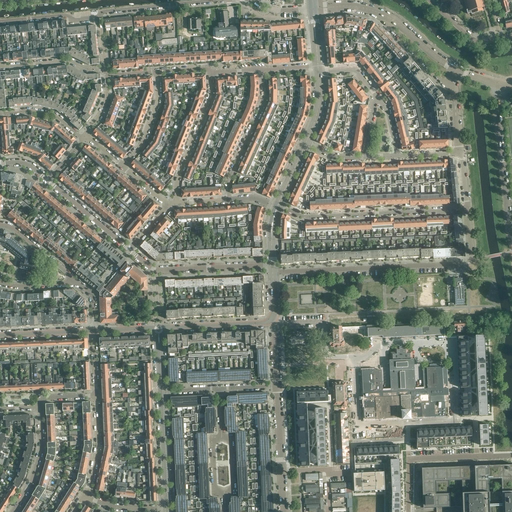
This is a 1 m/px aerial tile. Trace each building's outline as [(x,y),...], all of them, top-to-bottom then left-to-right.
[(464,0),(465,2),(464,2),(464,3),(465,2),(465,4),(465,5),(466,7),(466,8),(467,10),(466,10),(468,14),(471,13),(471,14),(474,13),(481,11),(484,10),(484,9),(488,8),(486,4),(486,2),(485,2),(484,0),(464,0)] [(506,0),(498,0),(500,3),(501,8),(508,7),(507,3),(507,1),(506,0)] [(227,12),(220,13),(221,24),(217,24),(217,27),(216,28),(217,38),(230,37),(230,40),(234,40),(237,39),(236,36),(237,36),(236,26),(229,27),(227,12)] [(156,16),(145,17),(145,18),(145,25),(146,28),(146,29),(149,32),(154,28),(154,27),(157,27),(156,16)] [(352,28),(353,16),(351,16),(344,17),(345,29),(345,31),(347,31),(347,29),(349,29),(350,31),(352,31),(352,28)] [(358,29),(360,18),(353,16),(352,28),(358,29)] [(336,25),(335,17),(324,19),(324,26),(325,31),(334,30),(334,28),(336,27),(336,25)] [(344,17),(335,17),(336,25),(336,27),(336,29),(345,29),(344,17)] [(193,20),(192,20),(188,20),(189,30),(199,29),(199,32),(201,31),(201,18),(193,18),(193,20)] [(372,22),(372,21),(370,21),(370,20),(360,18),(358,29),(355,42),(359,43),(361,38),(363,35),(367,29),(372,22)] [(376,25),(372,22),(367,29),(370,33),(371,31),(375,35),(382,29),(379,26),(379,27),(376,25)] [(380,40),(387,34),(382,29),(375,35),(376,36),(380,40)] [(325,31),(325,40),(326,40),(336,39),(335,30),(334,30),(325,31)] [(91,38),(91,40),(89,40),(89,42),(91,42),(91,41),(97,40),(97,33),(91,33),(92,38),(91,38)] [(384,45),(391,38),(387,34),(380,40),(381,42),(377,46),(379,49),(384,45)] [(376,36),(370,42),(374,46),(380,40),(376,36)] [(388,49),(395,43),(391,38),(384,45),(379,49),(381,51),(386,47),(385,46),(388,49)] [(326,40),(325,40),(326,48),(334,47),(336,47),(336,45),(340,44),(339,39),(336,39),(326,40)] [(92,47),(87,47),(87,49),(90,49),(92,48),(98,48),(97,40),(91,41),(91,42),(92,42),(93,45),(92,45),(92,47)] [(393,54),(400,47),(395,43),(388,49),(390,51),(389,52),(389,51),(385,55),(387,58),(393,54)] [(403,51),(400,47),(393,54),(387,58),(389,60),(395,56),(396,57),(395,57),(396,58),(403,51)] [(70,55),(75,57),(78,51),(74,49),(73,49),(72,49),(72,51),(69,51),(70,55)] [(80,60),(83,53),(84,54),(85,52),(81,50),(80,52),(78,51),(75,57),(80,60)] [(396,58),(395,59),(398,63),(400,62),(404,58),(407,55),(403,51),(396,58)] [(356,56),(355,56),(355,62),(359,62),(366,57),(361,52),(356,56)] [(83,53),(80,60),(85,62),(88,56),(84,54),(83,53)] [(90,63),(89,65),(92,64),(100,64),(99,59),(99,55),(96,56),(96,59),(92,59),(92,60),(92,62),(90,63)] [(390,71),(392,74),(409,57),(407,55),(404,58),(400,62),(398,63),(390,71)] [(359,62),(363,67),(371,60),(367,56),(366,57),(359,62)] [(417,67),(410,58),(399,68),(406,77),(417,67)] [(371,60),(363,67),(366,71),(374,65),(371,60)] [(374,65),(366,71),(370,76),(378,69),(374,65)] [(425,75),(417,67),(406,77),(413,85),(425,75)] [(378,69),(370,76),(373,80),(381,74),(378,69)] [(80,79),(83,73),(79,71),(76,77),(75,80),(74,82),(75,83),(77,78),(80,79)] [(418,100),(394,72),(392,74),(397,79),(401,84),(415,102),(421,129),(424,129),(418,100)] [(87,76),(85,80),(84,82),(83,84),(86,84),(86,82),(87,82),(87,80),(94,79),(94,74),(87,75),(87,76)] [(381,74),(373,80),(377,85),(385,78),(381,74)] [(432,83),(425,75),(413,85),(420,93),(425,89),(432,83)] [(385,78),(377,85),(380,89),(388,83),(385,78)] [(347,85),(351,89),(358,84),(354,80),(347,85)] [(202,89),(197,89),(197,91),(206,91),(206,90),(206,81),(200,81),(200,84),(201,84),(202,89)] [(94,83),(93,83),(93,88),(96,88),(96,89),(97,91),(100,92),(102,92),(101,85),(96,85),(96,83),(94,83)] [(388,83),(380,89),(384,94),(392,87),(388,83)] [(432,83),(425,89),(420,93),(428,101),(429,100),(432,97),(437,93),(439,91),(432,83)] [(358,84),(351,89),(355,94),(361,89),(358,84)] [(392,87),(384,94),(387,98),(396,92),(392,87)] [(361,89),(355,94),(358,98),(365,93),(361,89)] [(146,91),(144,96),(151,99),(153,93),(148,92),(146,91)] [(439,91),(432,97),(429,100),(429,101),(430,107),(445,106),(445,100),(444,97),(439,91)] [(396,92),(387,98),(391,102),(399,96),(396,92)] [(89,93),(88,95),(90,96),(89,99),(96,102),(97,99),(98,97),(91,94),(89,93)] [(365,93),(358,98),(362,103),(367,99),(368,98),(365,93)] [(217,94),(215,99),(222,102),(224,97),(222,96),(221,96),(217,94)] [(115,95),(113,100),(122,103),(124,98),(122,98),(115,95)] [(197,96),(195,100),(202,103),(204,98),(203,98),(196,95),(197,96)] [(137,100),(142,101),(149,104),(151,99),(144,96),(142,99),(138,98),(137,100)] [(277,97),(269,96),(269,101),(273,103),(277,105),(277,103),(277,97)] [(399,96),(391,102),(392,107),(402,105),(402,104),(400,97),(399,96)] [(222,102),(215,99),(213,105),(220,108),(222,102)] [(113,100),(112,105),(120,108),(122,103),(113,100)] [(149,104),(142,101),(137,100),(136,101),(141,103),(140,107),(147,109),(149,104)] [(92,110),(94,106),(87,103),(83,101),(82,103),(86,105),(85,107),(92,110)] [(276,111),(278,106),(277,105),(273,103),(269,101),(267,106),(276,111)] [(54,102),(52,109),(57,110),(60,105),(57,103),(54,102)] [(60,105),(57,110),(60,113),(61,112),(66,106),(68,104),(67,103),(66,103),(63,106),(61,104),(60,105)] [(248,103),(246,108),(254,112),(256,106),(248,103)] [(166,104),(164,110),(171,112),(174,106),(166,104)] [(112,105),(110,110),(118,113),(120,108),(112,105)] [(220,108),(213,105),(211,110),(218,113),(220,108)] [(66,106),(61,112),(65,115),(69,109),(71,108),(69,106),(68,108),(66,106)] [(274,116),(276,111),(267,106),(265,111),(274,116)] [(446,116),(445,106),(430,107),(431,118),(446,116)] [(145,115),(147,109),(140,107),(138,112),(145,115)] [(68,118),(76,109),(74,108),(71,111),(69,109),(65,115),(68,118)] [(246,108),(244,113),(251,117),(254,112),(246,108)] [(299,108),(297,114),(307,118),(308,111),(299,108)] [(76,109),(68,118),(71,121),(76,115),(75,114),(77,111),(76,109)] [(137,114),(136,117),(143,120),(145,115),(138,112),(130,109),(129,111),(137,114)] [(328,109),(327,114),(335,116),(337,117),(338,110),(336,109),(328,109)] [(110,110),(108,114),(116,118),(118,113),(110,110)] [(162,115),(163,115),(170,118),(170,117),(171,112),(164,110),(162,115)] [(211,110),(209,115),(210,116),(217,119),(217,118),(216,118),(218,113),(211,110)] [(272,121),(274,116),(265,111),(263,116),(272,121)] [(79,121),(80,120),(77,118),(79,116),(81,114),(79,112),(78,114),(76,116),(76,115),(71,121),(71,122),(74,125),(75,126),(79,121)] [(81,117),(82,118),(84,120),(86,121),(87,122),(91,116),(90,115),(87,113),(85,115),(84,116),(82,115),(81,117)] [(244,113),(242,118),(249,122),(251,117),(244,113)] [(108,114),(106,119),(115,123),(118,124),(119,122),(115,121),(116,118),(108,114)] [(297,114),(295,119),(305,123),(307,118),(297,114)] [(327,114),(326,120),(335,124),(335,123),(337,117),(335,116),(327,114)] [(210,116),(208,121),(215,124),(217,119),(210,116)] [(269,126),(272,121),(263,116),(260,121),(269,126)] [(446,116),(431,118),(432,129),(438,128),(448,128),(446,116)] [(134,122),(141,125),(143,120),(136,117),(135,120),(130,119),(129,121),(134,122)] [(242,118),(240,123),(245,126),(247,127),(249,122),(242,118)] [(84,125),(87,122),(86,121),(84,120),(81,123),(80,122),(81,120),(80,119),(80,120),(79,121),(75,126),(80,130),(84,125)] [(106,119),(104,124),(106,125),(113,128),(114,125),(118,126),(118,124),(115,123),(106,119)] [(295,119),(293,123),(302,128),(305,123),(295,119)] [(186,120),(184,125),(191,128),(193,123),(186,120)] [(326,120),(324,124),(331,128),(333,129),(335,124),(326,120)] [(139,130),(141,125),(134,122),(129,121),(129,123),(133,124),(132,128),(139,130)] [(208,121),(206,126),(213,129),(215,124),(208,121)] [(258,126),(267,131),(269,126),(260,121),(258,126)] [(236,122),(234,127),(243,131),(245,126),(240,123),(238,123),(236,122)] [(51,123),(49,131),(54,132),(59,125),(51,123)] [(293,123),(291,128),(300,133),(302,128),(293,123)] [(324,124),(321,129),(329,133),(330,134),(333,129),(331,128),(324,124)] [(59,125),(54,132),(58,135),(63,129),(59,125)] [(181,125),(180,127),(182,128),(181,131),(189,134),(191,128),(184,125),(183,126),(181,125)] [(206,126),(204,131),(211,134),(213,129),(206,126)] [(256,131),(265,136),(267,131),(258,126),(256,131)] [(93,133),(97,137),(102,131),(98,127),(93,133)] [(234,127),(231,132),(241,136),(243,131),(234,127)] [(137,136),(139,130),(132,128),(131,131),(126,129),(126,131),(130,133),(137,136)] [(298,138),(300,133),(291,128),(289,134),(298,138)] [(63,129),(58,135),(55,138),(56,139),(59,136),(62,139),(68,132),(63,129)] [(321,129),(319,134),(328,139),(330,134),(329,133),(321,129)] [(156,130),(155,135),(162,138),(164,133),(165,133),(157,130),(156,130)] [(102,131),(97,137),(101,140),(107,134),(102,131)] [(129,135),(128,138),(135,141),(137,136),(130,133),(126,131),(125,133),(129,135)] [(181,131),(179,136),(187,139),(189,134),(181,131)] [(204,131),(202,136),(209,139),(211,134),(204,131)] [(254,136),(263,141),(265,136),(256,131),(254,136)] [(68,132),(62,139),(67,142),(72,136),(68,132)] [(231,132),(229,137),(238,141),(241,136),(231,132)] [(107,134),(101,140),(106,144),(111,138),(107,134)] [(298,138),(289,134),(286,139),(296,143),(298,138)] [(319,134),(316,140),(317,142),(323,145),(326,138),(328,139),(319,134)] [(111,138),(106,144),(110,148),(115,142),(116,140),(114,138),(116,136),(114,135),(111,138)] [(155,135),(153,140),(160,145),(160,143),(162,138),(155,135)] [(72,136),(67,142),(71,146),(76,139),(72,136)] [(178,138),(177,141),(185,144),(187,139),(179,136),(178,138)] [(202,136),(200,141),(207,144),(209,139),(202,136)] [(251,141),(260,146),(263,141),(254,136),(251,141)] [(229,137),(227,142),(236,146),(238,141),(229,137)] [(293,148),(296,143),(286,139),(284,144),(293,148)] [(153,140),(149,145),(155,150),(160,145),(153,140)] [(115,142),(110,148),(114,151),(119,145),(121,144),(122,142),(121,141),(118,144),(115,142)] [(176,145),(175,147),(176,147),(183,150),(183,149),(185,144),(177,141),(176,145)] [(200,141),(198,147),(205,150),(207,144),(200,141)] [(249,146),(258,151),(260,146),(251,141),(249,146)] [(23,151),(26,145),(24,144),(20,142),(19,146),(18,147),(17,149),(17,150),(23,152),(23,151)] [(31,146),(28,153),(33,155),(38,143),(36,142),(35,144),(32,143),(31,146)] [(227,142),(225,147),(234,151),(236,146),(227,142)] [(40,144),(38,143),(33,155),(38,157),(42,152),(43,150),(38,148),(40,144)] [(335,149),(334,150),(340,152),(340,151),(341,151),(343,145),(337,143),(334,149),(335,149)] [(87,144),(82,150),(86,154),(92,148),(87,144)] [(293,148),(284,144),(282,148),(291,153),(293,148)] [(55,146),(54,147),(55,149),(57,150),(63,155),(66,151),(64,149),(62,147),(61,146),(60,145),(58,148),(55,146)] [(119,145),(114,151),(119,155),(124,149),(119,145)] [(149,145),(145,149),(152,154),(154,151),(155,150),(149,145)] [(247,151),(256,156),(258,151),(249,146),(247,151)] [(176,147),(174,152),(182,155),(184,150),(183,150),(176,147)] [(198,147),(196,152),(203,155),(205,150),(198,147)] [(225,147),(222,152),(224,153),(231,156),(234,151),(225,147)] [(92,148),(86,154),(89,157),(86,160),(88,161),(91,158),(96,152),(92,148)] [(291,153),(282,148),(280,154),(289,158),(291,153)] [(124,149),(119,155),(123,159),(128,153),(124,149)] [(145,149),(142,153),(144,155),(146,156),(148,158),(152,154),(145,149)] [(57,150),(53,154),(58,158),(59,159),(63,155),(57,150)] [(244,156),(253,161),(256,156),(247,151),(244,156)] [(42,152),(38,157),(37,159),(41,162),(46,157),(47,156),(45,155),(42,152)] [(96,152),(91,158),(88,161),(90,163),(93,159),(95,161),(100,155),(96,152)] [(173,156),(172,158),(180,160),(182,155),(174,152),(173,156)] [(196,152),(194,157),(201,160),(203,155),(196,152)] [(224,153),(222,158),(231,162),(233,157),(231,156),(224,153)] [(311,153),(309,157),(317,161),(320,156),(312,153),(311,153)] [(280,154),(277,158),(287,163),(289,158),(280,154)] [(100,155),(95,161),(99,165),(104,159),(100,155)] [(242,161),(251,166),(253,161),(244,156),(242,161)] [(45,167),(50,161),(46,157),(41,162),(41,163),(45,167)] [(79,167),(83,162),(77,157),(73,161),(79,167)] [(194,157),(192,162),(198,165),(199,165),(201,160),(194,157)] [(309,157),(306,163),(314,166),(316,161),(317,162),(317,161),(309,157)] [(172,159),(170,163),(178,166),(180,160),(172,158),(172,159)] [(222,158),(219,163),(229,167),(231,162),(222,158)] [(277,158),(275,163),(284,168),(287,163),(277,158)] [(104,159),(99,165),(104,169),(109,163),(104,159)] [(130,165),(135,169),(140,163),(136,159),(130,165)] [(45,167),(49,171),(55,164),(50,161),(45,167)] [(73,161),(69,166),(70,166),(76,171),(79,167),(73,161)] [(242,161),(240,167),(249,171),(251,166),(242,161)] [(190,162),(188,167),(196,170),(198,165),(192,162),(190,162)] [(109,163),(104,169),(108,172),(113,166),(109,163)] [(140,163),(135,169),(139,172),(144,167),(140,163)] [(149,170),(146,168),(149,165),(147,163),(144,167),(139,172),(144,176),(149,170)] [(176,171),(178,166),(170,163),(168,168),(175,171),(176,171)] [(219,163),(217,168),(226,172),(229,167),(219,163)] [(275,163),(273,168),(282,172),(284,168),(275,163)] [(306,163),(304,168),(313,172),(315,167),(314,166),(306,163)] [(113,166),(108,172),(108,173),(112,176),(117,170),(113,166)] [(173,176),(175,171),(168,168),(164,166),(163,169),(167,170),(166,173),(173,176)] [(188,167),(186,172),(194,175),(196,170),(188,167)] [(240,167),(237,172),(245,175),(247,176),(249,171),(240,167)] [(217,168),(215,173),(217,174),(224,177),(226,172),(217,168)] [(273,168),(271,173),(280,177),(282,172),(273,168)] [(304,168),(302,173),(311,177),(313,172),(304,168)] [(149,170),(144,176),(148,180),(153,174),(156,170),(154,169),(151,172),(149,170)] [(117,170),(112,176),(116,180),(122,174),(117,170)] [(153,174),(148,180),(152,184),(157,178),(157,177),(159,176),(156,173),(158,172),(156,170),(153,174)] [(59,178),(63,182),(68,176),(64,172),(59,178)] [(185,178),(192,180),(194,175),(186,172),(184,177),(185,178)] [(8,181),(10,175),(4,173),(2,173),(2,181),(2,184),(5,184),(8,185),(8,182),(8,181)] [(271,173),(268,178),(278,183),(280,177),(271,173)] [(302,173),(299,178),(309,182),(311,177),(302,173)] [(14,182),(16,175),(14,174),(14,175),(11,174),(10,175),(8,181),(8,182),(8,185),(11,186),(10,190),(8,197),(11,198),(11,194),(12,191),(13,186),(14,182)] [(16,175),(14,182),(13,186),(12,191),(11,194),(16,196),(18,191),(19,188),(20,184),(22,177),(22,175),(17,174),(16,175)] [(122,174),(116,180),(120,184),(126,177),(122,174)] [(68,176),(63,182),(67,185),(72,180),(75,176),(73,175),(71,178),(68,176)] [(72,180),(67,185),(71,189),(77,183),(74,181),(76,178),(75,176),(72,180)] [(157,178),(152,184),(157,187),(162,181),(163,180),(159,176),(157,177),(157,178)] [(18,191),(17,195),(21,196),(21,195),(26,187),(26,186),(28,180),(27,180),(27,179),(24,178),(24,177),(22,177),(20,184),(19,188),(18,191)] [(126,177),(120,184),(125,187),(130,181),(126,177)] [(268,178),(266,184),(268,184),(275,188),(278,183),(268,178)] [(299,178),(297,183),(306,187),(309,182),(299,178)] [(28,180),(26,186),(28,187),(27,190),(28,191),(29,192),(31,189),(36,183),(34,182),(28,180)] [(77,183),(71,189),(76,193),(81,187),(83,184),(79,180),(77,183)] [(130,181),(125,187),(129,191),(134,184),(130,181)] [(161,191),(166,185),(162,181),(157,187),(161,191)] [(31,189),(29,192),(33,195),(35,193),(40,186),(36,183),(31,189)] [(265,183),(263,188),(264,189),(273,193),(275,188),(268,184),(266,184),(265,183)] [(297,183),(295,188),(302,191),(304,192),(306,187),(297,183)] [(134,184),(129,191),(133,194),(139,188),(134,184)] [(40,186),(35,193),(39,196),(45,190),(40,186)] [(81,187),(76,193),(80,196),(85,190),(81,187)] [(139,188),(133,194),(137,198),(143,192),(139,188)] [(295,188),(293,193),(300,196),(302,191),(295,188)] [(264,189),(262,194),(270,198),(271,197),(273,193),(264,189)] [(45,190),(39,196),(43,200),(49,194),(45,190)] [(85,190),(80,196),(84,200),(89,194),(85,190)] [(138,198),(135,201),(140,205),(142,202),(146,197),(147,195),(143,192),(138,198)] [(293,193),(290,198),(298,201),(300,196),(293,193)] [(49,194),(43,200),(48,204),(53,197),(49,194)] [(90,194),(89,194),(84,200),(89,204),(94,197),(90,194)] [(53,197),(48,204),(52,207),(57,201),(53,197)] [(94,197),(89,204),(93,207),(98,201),(94,197)] [(290,198),(288,202),(289,203),(290,204),(297,207),(299,201),(298,201),(290,198)] [(11,204),(10,206),(12,207),(13,208),(19,201),(17,199),(15,202),(14,200),(11,204)] [(152,201),(149,205),(156,210),(159,206),(153,200),(152,201)] [(57,201),(52,207),(56,211),(62,205),(57,201)] [(98,201),(93,207),(97,211),(103,205),(98,201)] [(62,205),(56,211),(60,215),(66,208),(62,205)] [(103,205),(97,211),(101,215),(107,208),(103,205)] [(149,205),(146,209),(152,214),(156,210),(149,205)] [(258,207),(256,211),(264,214),(266,209),(258,206),(258,207)] [(107,208),(101,215),(106,218),(111,212),(113,210),(108,207),(107,208)] [(66,208),(60,215),(65,218),(70,212),(66,208)] [(146,209),(142,213),(149,218),(152,214),(146,209)] [(15,212),(13,210),(8,216),(12,220),(17,213),(19,212),(17,210),(15,212)] [(256,212),(255,218),(263,220),(264,214),(256,211),(256,212)] [(70,212),(65,218),(69,222),(74,215),(70,212)] [(111,212),(106,218),(110,222),(115,216),(111,212)] [(17,213),(12,220),(16,224),(21,217),(18,214),(17,213)] [(115,216),(110,222),(114,226),(120,219),(122,217),(118,213),(115,216)] [(142,213),(139,217),(145,223),(149,218),(142,213)] [(283,214),(281,219),(288,222),(291,217),(285,215),(283,214)] [(74,215),(69,222),(73,225),(79,219),(74,215)] [(167,216),(161,223),(167,228),(171,223),(173,221),(167,216)] [(21,217),(16,224),(21,227),(26,221),(25,220),(21,217)] [(139,217),(135,222),(141,227),(145,223),(139,217)] [(79,219),(73,225),(77,229),(83,223),(79,219)] [(120,219),(114,226),(119,229),(119,228),(124,223),(120,219)] [(281,219),(280,227),(290,228),(291,223),(288,222),(281,219)] [(25,231),(30,224),(26,221),(21,227),(25,231)] [(134,221),(131,225),(138,231),(141,227),(135,222),(134,221)] [(83,223),(77,229),(82,233),(87,226),(83,223)] [(161,223),(157,227),(164,232),(167,228),(161,223)] [(30,224),(25,231),(29,234),(35,228),(31,225),(30,224)] [(131,225),(127,229),(128,230),(134,235),(138,231),(131,225)] [(82,233),(80,235),(84,239),(86,236),(91,230),(87,226),(82,233)] [(154,231),(160,236),(164,232),(157,227),(154,231)] [(35,228),(29,234),(34,238),(39,231),(38,231),(35,228)] [(0,244),(5,246),(22,260),(22,261),(21,261),(20,268),(31,270),(33,263),(32,263),(34,255),(11,237),(11,236),(8,235),(9,232),(0,229),(0,244)] [(91,230),(86,236),(90,240),(96,233),(91,230)] [(128,230),(124,234),(131,239),(134,235),(128,230)] [(39,231),(34,238),(36,240),(38,242),(43,235),(39,231)] [(43,244),(52,233),(50,231),(45,237),(43,235),(38,242),(42,245),(43,244)] [(152,233),(151,236),(156,240),(158,238),(160,240),(161,240),(162,241),(164,240),(160,236),(154,231),(152,233)] [(52,233),(43,244),(44,244),(44,245),(46,246),(47,247),(53,240),(55,238),(52,236),(54,234),(52,232),(52,233)] [(96,233),(90,240),(93,241),(91,244),(92,245),(94,243),(100,237),(96,233)] [(53,240),(47,247),(48,247),(48,248),(50,249),(52,250),(61,239),(60,237),(55,242),(53,240)] [(94,243),(92,245),(94,247),(96,244),(98,246),(103,240),(100,237),(94,243)] [(61,239),(52,250),(56,254),(61,247),(59,245),(63,240),(61,239)] [(145,241),(140,247),(144,250),(149,244),(153,240),(151,239),(150,241),(149,241),(147,243),(145,241)] [(108,244),(103,240),(98,246),(97,248),(101,251),(108,244)] [(149,244),(144,250),(148,253),(153,248),(153,247),(151,246),(153,243),(152,243),(154,241),(153,240),(149,244)] [(108,244),(101,251),(105,255),(112,247),(111,247),(108,244)] [(61,247),(56,254),(56,255),(58,256),(60,258),(66,251),(69,247),(67,245),(63,249),(61,247)] [(148,253),(151,257),(158,249),(160,247),(158,246),(157,247),(156,247),(155,249),(153,248),(148,253)] [(112,247),(105,255),(109,258),(116,251),(115,250),(112,247)] [(158,249),(151,257),(155,260),(160,254),(158,252),(160,250),(161,248),(160,247),(158,249)] [(450,247),(450,249),(451,258),(459,257),(458,248),(458,247),(453,248),(453,247),(450,247)] [(66,251),(60,258),(61,258),(60,258),(62,260),(63,260),(64,261),(70,254),(66,251)] [(116,251),(109,258),(113,262),(120,254),(119,254),(118,253),(116,251)] [(160,254),(155,260),(157,262),(166,261),(166,253),(163,253),(163,254),(160,254)] [(70,254),(64,261),(66,263),(68,265),(68,264),(69,264),(74,258),(70,254)] [(120,254),(113,262),(115,263),(120,267),(126,260),(120,254)] [(74,258),(69,264),(69,265),(71,267),(71,266),(73,268),(78,261),(74,258)] [(73,268),(72,269),(76,273),(81,266),(78,264),(81,261),(80,260),(78,261),(73,268)] [(104,288),(100,292),(100,293),(100,296),(101,313),(101,317),(101,323),(118,322),(118,320),(119,320),(120,320),(120,316),(118,316),(118,312),(112,312),(111,298),(112,298),(113,296),(114,296),(128,279),(129,280),(130,278),(129,277),(130,276),(134,280),(135,279),(141,284),(141,290),(144,290),(147,290),(148,290),(147,280),(146,279),(147,277),(133,266),(132,267),(128,263),(128,262),(120,271),(121,271),(106,289),(104,288)] [(81,266),(76,273),(80,276),(86,268),(82,265),(81,266)] [(86,268),(80,276),(80,277),(81,276),(82,277),(82,278),(84,280),(91,272),(92,271),(88,267),(86,268)] [(110,279),(111,281),(120,272),(118,270),(110,279)] [(91,272),(84,280),(86,282),(87,282),(88,283),(95,275),(91,272)] [(93,286),(99,279),(100,277),(96,274),(95,275),(88,283),(89,284),(89,283),(90,284),(91,285),(92,286),(92,287),(93,286)] [(253,275),(253,276),(253,281),(253,283),(254,283),(263,283),(264,283),(264,276),(263,276),(262,275),(253,275)] [(465,293),(465,289),(466,289),(465,278),(454,278),(455,305),(465,304),(464,293),(465,293)] [(93,286),(92,287),(99,292),(106,285),(100,280),(99,279),(93,286)] [(253,283),(253,284),(253,292),(263,291),(263,283),(254,283),(253,283)] [(64,289),(64,290),(65,293),(65,297),(65,300),(66,300),(68,298),(68,297),(68,296),(73,289),(64,289)] [(73,289),(68,296),(74,301),(80,295),(73,289)] [(263,299),(263,291),(253,292),(252,291),(252,300),(263,299)] [(86,300),(80,295),(74,301),(80,306),(80,307),(85,307),(85,306),(86,306),(86,300)] [(263,307),(263,299),(252,300),(252,308),(263,307)] [(254,314),(251,314),(251,315),(251,316),(254,316),(264,315),(264,314),(264,307),(263,307),(254,308),(254,314)] [(466,321),(453,322),(454,328),(455,332),(461,332),(464,332),(464,331),(467,331),(466,327),(466,321)] [(444,322),(436,323),(437,335),(445,335),(444,324),(444,322)] [(367,337),(367,326),(342,327),(336,327),(332,328),(332,327),(330,329),(330,330),(330,332),(330,335),(331,335),(331,339),(330,339),(331,347),(334,347),(334,348),(334,349),(335,350),(340,350),(341,349),(341,347),(345,347),(345,341),(344,341),(343,341),(343,338),(344,338),(367,337)] [(256,331),(245,331),(246,342),(246,344),(251,344),(251,345),(256,345),(256,340),(256,331)] [(266,331),(256,331),(256,340),(266,339),(266,331)] [(178,334),(168,335),(168,344),(179,344),(178,334)] [(188,334),(178,334),(179,344),(179,349),(184,348),(184,347),(189,347),(189,344),(188,334)] [(466,336),(458,337),(462,416),(465,416),(485,415),(488,415),(485,336),(482,336),(466,336)] [(266,339),(256,340),(256,345),(256,348),(267,348),(266,339)] [(66,340),(58,341),(59,351),(64,351),(64,348),(67,348),(66,340)] [(68,340),(66,340),(67,348),(69,348),(70,351),(75,351),(74,340),(68,340)] [(34,342),(27,342),(28,353),(33,353),(33,349),(35,349),(35,341),(34,341),(34,342)] [(36,341),(35,341),(35,349),(38,349),(38,352),(43,352),(43,341),(36,341)] [(50,341),(43,341),(43,352),(48,352),(48,348),(51,348),(51,341),(50,341)] [(52,341),(51,341),(51,348),(54,348),(54,352),(59,351),(58,341),(52,341)] [(5,342),(4,343),(4,350),(7,350),(7,354),(12,353),(11,343),(5,343),(5,342)] [(18,342),(11,343),(12,353),(17,353),(17,350),(20,350),(19,342),(18,342)] [(20,342),(19,342),(20,350),(22,350),(22,353),(28,353),(27,342),(20,342)] [(179,344),(168,344),(169,353),(179,353),(179,349),(179,344)] [(381,370),(363,371),(365,414),(366,419),(384,418),(403,418),(403,419),(411,419),(411,417),(414,417),(446,416),(445,404),(445,402),(445,401),(444,401),(444,395),(449,395),(449,394),(449,388),(448,388),(447,367),(443,367),(440,367),(440,364),(437,364),(430,364),(430,368),(427,368),(423,368),(424,389),(416,389),(415,370),(414,360),(414,359),(413,359),(412,351),(408,351),(408,347),(394,348),(395,352),(390,352),(391,361),(390,361),(391,376),(391,391),(382,391),(381,370)] [(226,381),(225,371),(217,372),(217,377),(220,376),(221,382),(226,381)] [(221,382),(220,376),(217,377),(217,372),(212,372),(212,382),(219,382),(221,382)] [(337,383),(333,383),(333,394),(333,398),(333,401),(334,401),(334,405),(341,405),(341,407),(348,407),(347,403),(348,403),(348,399),(347,399),(347,393),(347,382),(341,382),(337,382),(337,383)] [(299,392),(297,392),(297,395),(297,400),(297,403),(300,403),(301,404),(307,404),(331,403),(331,395),(328,395),(328,390),(326,391),(324,391),(321,391),(319,391),(316,391),(314,391),(311,391),(309,391),(306,391),(304,392),(301,392),(299,392)] [(227,407),(225,407),(234,407),(236,407),(236,404),(238,404),(238,403),(237,395),(233,395),(233,396),(228,397),(227,398),(227,403),(226,403),(227,407)] [(212,403),(212,398),(211,397),(206,398),(206,397),(202,397),(202,404),(202,405),(204,405),(204,408),(206,408),(215,408),(214,407),(213,403),(212,403)] [(325,409),(325,408),(324,408),(322,408),(314,408),(310,409),(307,409),(307,408),(307,404),(301,404),(298,404),(297,404),(297,405),(297,409),(298,410),(298,413),(298,417),(298,420),(298,422),(298,424),(298,429),(298,432),(299,433),(299,436),(299,440),(299,443),(299,444),(299,447),(299,452),(299,454),(300,456),(300,459),(300,463),(300,466),(300,467),(303,467),(312,466),(316,466),(324,466),(327,466),(325,412),(325,411),(325,409)] [(347,414),(334,414),(335,418),(335,421),(335,425),(335,424),(335,428),(335,431),(335,435),(336,438),(335,438),(336,441),(336,445),(336,448),(336,451),(336,452),(336,454),(336,455),(337,458),(336,458),(337,458),(337,461),(337,463),(349,463),(349,448),(348,441),(348,438),(348,434),(348,428),(348,424),(347,424),(347,414)] [(13,421),(12,421),(12,423),(17,423),(17,425),(21,425),(20,421),(20,415),(12,416),(13,421)] [(29,415),(25,415),(26,425),(26,430),(28,430),(28,427),(30,427),(31,427),(33,426),(34,426),(35,425),(35,420),(33,418),(32,418),(32,415),(29,415)] [(5,416),(3,416),(3,420),(5,420),(6,428),(8,428),(8,433),(10,433),(10,430),(10,426),(12,426),(12,423),(12,421),(13,421),(12,416),(5,416)] [(472,441),(472,434),(472,430),(472,427),(471,427),(468,427),(464,428),(461,428),(460,428),(457,428),(453,428),(450,428),(448,428),(445,428),(444,428),(441,429),(438,429),(436,429),(431,429),(429,429),(428,429),(425,429),(422,429),(420,429),(417,430),(417,432),(417,436),(417,448),(418,448),(420,448),(472,446),(472,441)] [(0,444),(0,450),(1,450),(5,452),(5,451),(7,452),(8,452),(9,450),(6,449),(3,448),(4,446),(2,445),(0,444)] [(394,451),(391,452),(391,455),(394,455),(394,460),(400,459),(399,455),(399,452),(399,448),(399,445),(396,446),(394,446),(393,446),(394,451)] [(48,448),(48,454),(56,456),(56,451),(60,451),(60,447),(56,447),(48,448)] [(21,453),(20,456),(22,457),(24,458),(23,460),(29,462),(30,456),(21,453)] [(45,464),(43,470),(54,473),(55,471),(52,470),(53,466),(45,464)] [(511,511),(511,464),(422,468),(423,508),(450,507),(450,493),(449,481),(462,480),(463,493),(463,511),(511,511)] [(24,477),(25,472),(20,470),(19,473),(15,472),(15,474),(17,475),(19,476),(23,479),(24,477)] [(357,473),(355,473),(354,473),(354,491),(358,491),(360,491),(362,491),(364,491),(375,490),(377,490),(380,490),(382,490),(385,490),(384,472),(381,472),(379,472),(376,472),(374,472),(364,473),(361,473),(359,473),(357,473)] [(75,476),(75,477),(78,478),(84,482),(85,481),(87,475),(86,475),(79,473),(78,477),(75,476)] [(42,475),(40,480),(51,483),(51,482),(49,481),(50,477),(42,475)] [(14,476),(12,479),(20,484),(23,479),(19,476),(17,478),(14,476)] [(85,483),(84,482),(78,478),(75,477),(74,479),(77,480),(75,483),(81,487),(82,487),(85,483)] [(12,479),(10,481),(12,482),(11,484),(12,485),(13,485),(13,486),(17,488),(17,489),(20,484),(12,479)] [(69,483),(68,485),(78,491),(81,487),(75,483),(74,482),(72,485),(69,483)] [(5,487),(6,488),(14,493),(17,488),(13,486),(13,485),(12,485),(11,487),(9,486),(7,485),(6,486),(5,487)] [(47,488),(39,485),(39,486),(38,486),(35,490),(42,495),(45,496),(46,495),(43,493),(47,488)] [(70,488),(68,491),(75,496),(78,491),(68,485),(67,487),(70,488)] [(5,487),(4,490),(6,491),(5,493),(6,494),(11,497),(14,493),(6,488),(5,487)] [(32,495),(33,495),(39,499),(41,496),(44,498),(45,496),(42,495),(35,490),(32,495)] [(63,493),(62,494),(72,500),(75,496),(68,491),(66,494),(63,493)] [(1,494),(0,495),(0,496),(8,502),(11,497),(6,494),(5,496),(2,494),(1,494)] [(62,494),(61,496),(64,498),(62,501),(69,505),(72,500),(62,494)] [(40,500),(39,499),(33,495),(30,500),(40,506),(41,504),(38,502),(40,500)] [(0,496),(0,500),(0,502),(1,503),(0,503),(5,507),(8,502),(0,496)] [(40,506),(30,500),(27,504),(34,509),(36,506),(39,508),(40,506)] [(58,502),(57,504),(66,510),(69,505),(62,501),(60,504),(58,502)]
